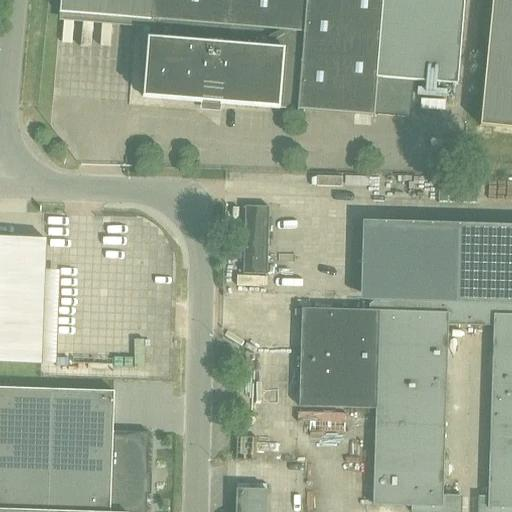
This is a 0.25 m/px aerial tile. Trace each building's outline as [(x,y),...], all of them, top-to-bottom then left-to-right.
[(60,0),(60,13),(150,20),(144,96),(214,101),(375,115),(378,77),(414,81),(457,84),(464,0),(60,0)] [(511,0),(492,0),(480,125),(511,128),(511,0)] [(378,77),(375,115),(411,118),(414,81),(378,77)] [(267,274),(269,207),(246,206),(244,273),(267,274)] [(511,511),(511,226),(381,223),(379,299),(374,299),(372,301),(369,304),(369,311),(302,309),(299,407),(375,409),(373,505),(411,506),(410,511),(460,511),(461,496),(442,496),(447,325),(493,326),(488,497),(479,497),(478,511),(511,511)] [(0,362),(43,364),(46,239),(0,238),(0,362)] [(151,495),(151,473),(140,473),(140,461),(148,454),(148,441),(140,433),(112,432),(114,391),(0,388),(0,511),(139,511),(146,506),(147,495),(151,495)] [(238,491),(237,511),(267,511),(268,492),(238,491)]
